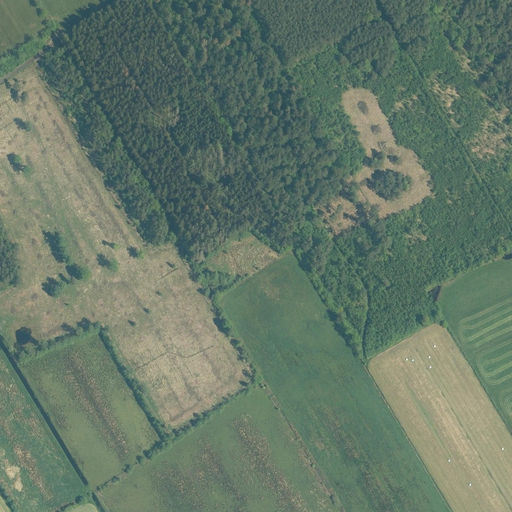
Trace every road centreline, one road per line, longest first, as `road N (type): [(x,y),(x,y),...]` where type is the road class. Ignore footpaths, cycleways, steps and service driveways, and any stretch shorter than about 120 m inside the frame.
road 1 (track): [(77,40),(120,65),(191,182),(287,244),(362,357)]
road 2 (track): [(215,0),(320,219),(364,287),(362,357)]
